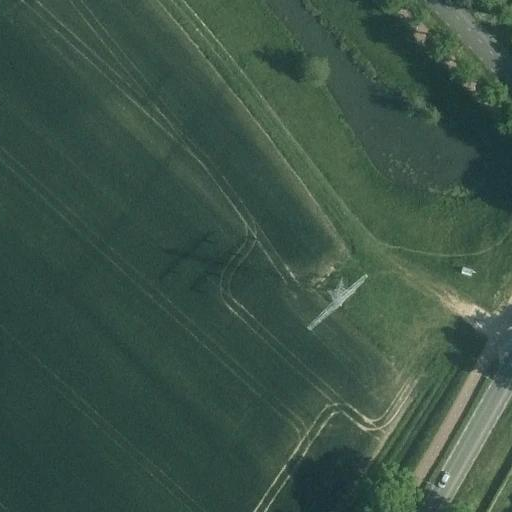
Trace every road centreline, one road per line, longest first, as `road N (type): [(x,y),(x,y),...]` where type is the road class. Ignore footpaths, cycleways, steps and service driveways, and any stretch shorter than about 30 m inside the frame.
road 1 (tertiary): [(432,511),(511,375),(511,76),(439,0)]
road 2 (track): [(162,0),(254,119),(382,250),(468,311)]
